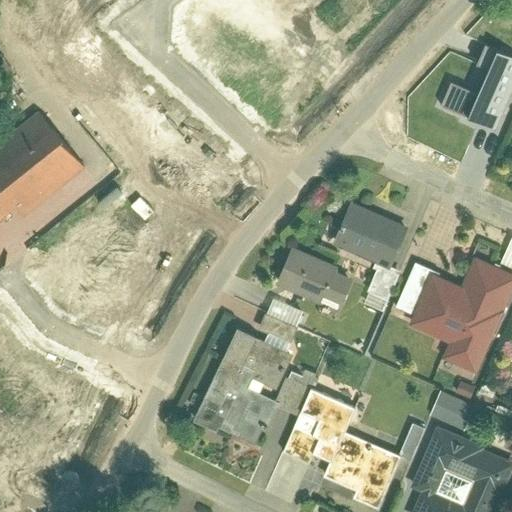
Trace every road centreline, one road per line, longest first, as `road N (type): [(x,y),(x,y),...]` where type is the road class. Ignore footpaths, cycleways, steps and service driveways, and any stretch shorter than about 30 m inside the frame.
road 1 (residential): [(130,444),(202,307),(289,185)]
road 2 (residential): [(289,185),(159,57),(152,28),(163,0)]
road 3 (residential): [(344,128),(511,211)]
road 4 (residential): [(344,128),(459,0)]
road 5 (residential): [(130,444),(274,511)]
